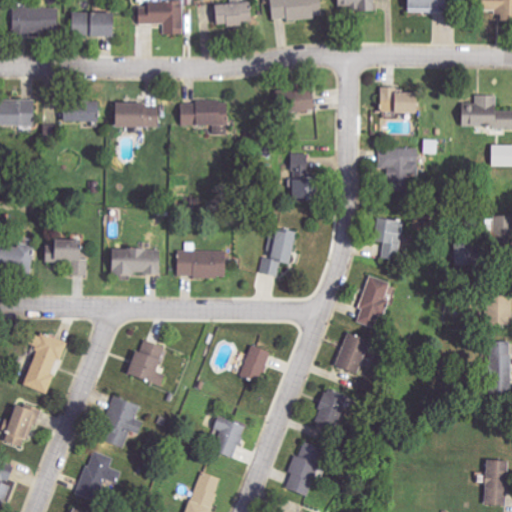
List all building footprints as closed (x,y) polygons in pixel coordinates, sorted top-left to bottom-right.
[(164,23),(164,34),(182,34),(181,0),(171,0),(171,2),(146,3),(146,14),(138,14),(138,23),(164,23)] [(214,5),(215,26),(248,24),(246,0),(231,0),(232,4),(214,5)] [(270,0),(271,20),(320,18),(319,0),(270,0)] [(335,0),(336,10),(375,8),(375,0),(335,0)] [(406,0),(406,12),(442,12),(442,0),(406,0)] [(511,0),(480,0),(480,11),(511,11),(511,0)] [(58,9),(12,8),(11,33),(57,34),(58,9)] [(70,35),(113,36),(113,12),(71,12),(70,35)] [(394,92),(394,87),(381,87),(380,112),(414,113),(415,92),(394,92)] [(285,112),(312,110),(311,90),(283,91),(285,112)] [(511,127),(511,110),(497,110),(497,95),(476,95),(476,105),(466,105),(466,114),(461,114),(461,127),(511,127)] [(98,101),(64,99),(63,121),(97,122),(98,101)] [(0,100),(0,125),(34,126),(34,101),(0,100)] [(114,103),(113,126),(159,128),(160,105),(114,103)] [(182,126),(213,125),(214,134),(226,134),(225,103),(181,104),(182,126)] [(511,166),(511,145),(491,145),(491,166),(511,166)] [(418,172),(418,148),(379,149),(379,173),(418,172)] [(310,200),(309,154),(291,155),(292,200),(310,200)] [(508,216),(492,216),(493,241),(509,241),(508,216)] [(373,241),(384,243),(382,257),(398,260),(404,222),(377,218),(373,241)] [(275,229),(269,258),(264,257),(261,273),(278,277),(281,263),(291,265),(297,233),(275,229)] [(71,276),(88,276),(89,259),(82,259),(82,241),(52,241),(51,253),(45,253),(45,261),(71,262),(71,276)] [(0,268),(32,271),(34,248),(0,244),(0,268)] [(470,265),(470,244),(456,244),(455,265),(470,265)] [(111,249),(111,275),(161,275),(161,249),(111,249)] [(227,251),(191,250),(178,250),(178,276),(226,278),(227,251)] [(355,322),(376,329),(387,297),(393,299),(397,286),(370,277),(355,322)] [(487,293),(487,325),(511,325),(510,293),(487,293)] [(66,343),(33,331),(27,345),(37,349),(24,385),(49,394),(56,375),(55,374),(66,343)] [(369,341),(348,333),(335,366),(356,374),(369,341)] [(165,347),(144,340),(140,352),(134,351),(126,375),(162,386),(166,374),(157,372),(165,347)] [(510,341),(490,342),(491,389),(511,388),(510,341)] [(241,377),(261,382),(270,352),(251,346),(241,377)] [(337,425),(347,396),(327,389),(317,419),(337,425)] [(128,448),(140,404),(114,397),(102,441),(128,448)] [(2,440),(26,448),(39,411),(16,403),(2,440)] [(235,458),(244,424),(217,417),(214,429),(219,431),(214,453),(235,458)] [(306,496),(322,448),(301,442),(286,489),(306,496)] [(78,495),(99,501),(105,479),(119,483),(122,471),(111,468),(114,457),(91,451),(78,495)] [(507,506),(508,461),(486,460),(485,505),(507,506)] [(15,468),(1,461),(0,461),(0,507),(10,487),(7,485),(15,468)] [(209,511),(223,479),(202,471),(186,511),(209,511)]
